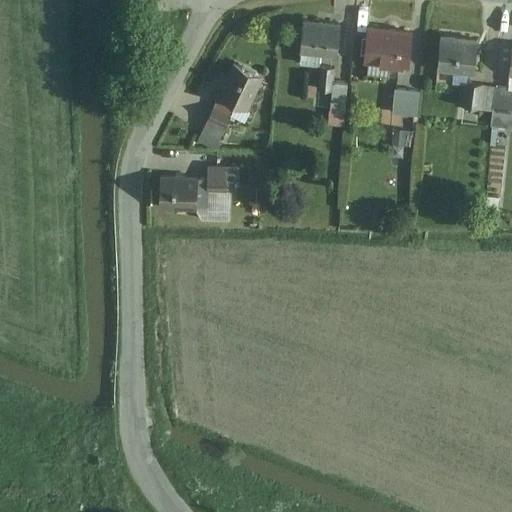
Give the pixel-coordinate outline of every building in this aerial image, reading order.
[(346,21),(304,17),(302,53),(344,56),(346,21)] [(413,30),(371,27),(369,63),(411,66),(413,30)] [(483,36),(441,33),(438,68),(480,72),(483,36)] [(269,74),(237,59),(200,136),(220,145),(239,104),(252,110),(269,74)] [(333,69),(312,68),(311,91),(331,91),(330,113),(348,113),(349,83),(332,82),(333,69)] [(511,87),(467,83),(465,109),(511,113),(511,87)] [(425,92),(397,89),(394,113),(422,116),(425,92)] [(412,129),(396,129),(396,145),(412,145),(412,129)] [(511,132),(498,133),(498,148),(511,147),(511,132)] [(233,164),(210,165),(211,192),(233,191),(233,164)] [(205,174),(166,173),(166,204),(204,205),(205,174)]
